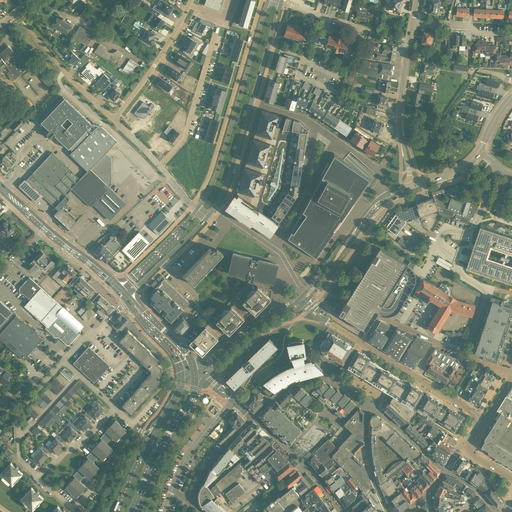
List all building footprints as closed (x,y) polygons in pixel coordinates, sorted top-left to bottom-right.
[(221,4),(222,0),(205,0),(203,5),(207,6),(215,9),(215,10),(218,11),(221,4)] [(253,6),(255,1),(254,0),(243,0),(246,1),(245,4),(244,7),(241,6),(241,8),(240,10),(243,11),(242,14),(241,17),(238,16),(238,19),(237,21),(240,22),(239,25),(242,26),(241,27),(246,28),(248,22),(250,17),(252,11),(253,6)] [(338,0),(331,0),(330,6),(336,8),(338,0)] [(342,10),(347,12),(350,4),(350,3),(353,4),(353,0),(348,0),(349,1),(348,1),(346,3),(344,3),(342,10)] [(389,0),(388,9),(393,10),(393,11),(393,12),(393,13),(394,13),(395,14),(396,14),(397,14),(398,13),(398,12),(400,0),(389,0)] [(431,0),(430,7),(440,9),(441,2),(431,0)] [(154,5),(152,8),(155,10),(161,14),(163,11),(168,15),(170,12),(171,12),(174,8),(170,6),(164,2),(159,8),(154,5)] [(152,14),(155,10),(152,8),(148,6),(146,10),(152,14)] [(366,13),(367,12),(363,11),(364,8),(359,7),(353,6),(352,12),(357,13),(356,17),(365,19),(365,18),(368,18),(369,14),(366,13)] [(438,15),(440,9),(430,7),(429,13),(438,15)] [(90,13),(85,10),(80,16),(84,20),(90,13)] [(165,22),(156,16),(150,24),(159,29),(162,24),(163,25),(165,22)] [(57,18),(52,26),(66,35),(71,27),(57,18)] [(191,31),(201,36),(208,22),(200,19),(198,23),(196,22),(191,31)] [(295,25),(296,22),(287,19),(286,24),(285,24),(284,28),(286,29),(284,36),(302,42),(306,29),(299,27),(300,26),(295,25)] [(93,36),(80,27),(73,37),(87,46),(93,36)] [(150,32),(146,30),(141,38),(151,45),(154,40),(152,39),(154,35),(155,36),(157,33),(152,30),(150,32)] [(431,45),(434,45),(435,41),(436,36),(433,36),(433,34),(424,33),(422,44),(423,44),(422,47),(426,47),(427,44),(431,45)] [(456,48),(457,45),(459,45),(460,36),(454,35),(453,42),(450,42),(450,48),(456,48)] [(188,37),(184,42),(196,49),(199,44),(200,45),(202,42),(193,36),(192,39),(188,37)] [(312,52),(317,53),(317,51),(324,53),(326,48),(332,49),(331,51),(338,53),(338,51),(344,53),(343,58),(352,61),(354,54),(353,53),(355,47),(347,45),(347,42),(341,41),(342,39),(336,37),(335,38),(329,37),(328,39),(316,36),(312,52)] [(443,44),(449,45),(450,37),(443,36),(443,38),(441,38),(441,41),(443,41),(443,44)] [(460,36),(459,45),(465,46),(465,49),(469,49),(469,43),(466,42),(466,36),(460,36)] [(476,53),(481,53),(481,41),(479,41),(479,42),(478,43),(476,43),(476,44),(473,44),(472,56),(475,56),(476,53)] [(184,42),(181,48),(185,50),(183,53),(192,58),(193,55),(196,49),(184,42)] [(116,67),(118,63),(116,63),(122,54),(117,50),(115,52),(112,53),(109,52),(107,51),(105,48),(99,44),(94,52),(116,67)] [(382,48),(365,45),(364,49),(372,51),(395,55),(396,46),(383,44),(382,48)] [(3,70),(6,68),(9,72),(6,74),(8,76),(9,76),(12,80),(19,74),(20,76),(21,75),(20,74),(26,69),(22,64),(21,64),(14,54),(11,49),(7,46),(0,52),(0,76),(1,76),(1,75),(1,74),(0,72),(0,71),(3,70)] [(386,61),(393,62),(395,55),(372,51),(364,49),(362,56),(371,57),(371,58),(387,60),(386,61)] [(80,66),(82,63),(84,64),(90,58),(85,54),(80,59),(71,52),(69,54),(70,55),(67,59),(75,65),(77,63),(80,67),(81,66),(80,66)] [(176,58),(173,62),(185,69),(190,62),(178,54),(178,55),(177,55),(175,57),(176,58)] [(140,66),(130,59),(122,70),(120,68),(118,70),(128,76),(129,74),(133,77),(137,70),(140,72),(143,68),(144,68),(146,65),(142,62),(140,66)] [(359,74),(381,79),(382,74),(391,76),(393,65),(366,61),(365,62),(363,61),(359,74)] [(32,67),(35,71),(41,67),(37,63),(32,67)] [(436,65),(422,63),(420,74),(434,76),(436,65)] [(86,68),(82,72),(90,80),(94,76),(95,77),(96,76),(98,77),(102,72),(97,67),(95,69),(88,64),(85,67),(86,68)] [(467,74),(468,68),(455,65),(454,71),(467,74)] [(44,71),(41,67),(35,71),(38,76),(44,71)] [(182,74),(170,67),(169,67),(167,71),(166,74),(177,81),(182,74)] [(347,82),(353,83),(356,71),(350,69),(347,82)] [(47,75),(44,71),(38,76),(41,80),(47,75)] [(104,74),(95,84),(99,88),(101,87),(105,90),(111,83),(107,80),(108,78),(104,74)] [(50,79),(47,75),(41,80),(44,84),(50,79)] [(112,75),(110,77),(114,80),(112,82),(114,85),(117,82),(118,81),(116,78),(112,75)] [(54,83),(50,79),(44,84),(48,88),(54,83)] [(161,79),(157,85),(162,88),(161,88),(165,91),(165,90),(169,93),(175,85),(167,79),(165,82),(161,79)] [(480,82),(479,86),(492,90),(493,87),(497,88),(498,82),(490,80),(488,79),(486,84),(480,82)] [(268,85),(267,91),(276,93),(279,83),(270,80),(268,85)] [(378,88),(382,88),(381,92),(389,93),(390,82),(379,81),(378,88)] [(479,86),(478,85),(476,89),(483,91),(481,96),(485,97),(485,98),(488,99),(489,98),(492,99),(494,94),(491,93),(492,90),(479,86)] [(115,89),(114,90),(112,88),(109,92),(111,94),(109,97),(114,101),(120,94),(115,89)] [(214,99),(223,101),(226,91),(217,88),(215,93),(214,99)] [(153,91),(149,96),(152,99),(152,100),(155,102),(155,101),(159,104),(162,100),(165,102),(168,98),(164,95),(162,97),(160,96),(160,95),(157,93),(153,91)] [(276,93),(267,91),(263,101),(273,104),(276,93)] [(420,108),(421,104),(419,104),(420,94),(414,93),(412,106),(417,106),(417,108),(420,108)] [(374,104),(378,105),(377,108),(383,109),(384,107),(385,107),(388,98),(378,95),(377,99),(375,98),(374,104)] [(60,160),(52,153),(26,181),(55,207),(51,211),(54,214),(53,216),(54,217),(53,217),(59,223),(58,224),(61,226),(68,231),(76,222),(73,219),(75,218),(62,206),(69,199),(66,196),(72,189),(74,191),(82,198),(87,204),(90,207),(93,204),(110,221),(126,204),(106,185),(111,180),(111,176),(111,158),(109,160),(106,157),(104,155),(114,145),(117,141),(102,127),(92,124),(63,97),(40,121),(50,130),(46,134),(51,140),(55,135),(69,149),(67,152),(87,172),(80,179),(60,160)] [(33,104),(28,98),(23,102),(28,108),(33,104)] [(223,101),(214,99),(211,109),(220,112),(222,107),(223,101)] [(306,99),(304,108),(308,110),(312,101),(306,99)] [(312,101),(308,110),(312,113),(318,105),(312,101)] [(143,102),(134,114),(140,119),(146,112),(148,113),(154,106),(151,104),(149,107),(143,102)] [(463,105),(462,108),(477,113),(477,109),(481,111),(483,105),(480,104),(480,103),(476,102),(476,103),(472,102),(471,107),(463,105)] [(318,105),(312,113),(316,115),(322,107),(318,105)] [(234,195),(225,208),(266,236),(268,237),(269,236),(270,237),(278,225),(277,225),(297,195),(307,136),(309,136),(333,153),(342,161),(343,160),(350,152),(340,143),(313,123),(309,122),(309,120),(264,107),(263,110),(261,110),(260,112),(259,112),(258,115),(259,116),(257,124),(256,123),(255,127),(256,127),(255,129),(254,129),(253,133),(254,133),(254,134),(255,134),(253,139),(252,139),(252,141),(250,141),(249,144),(251,144),(248,152),(247,152),(246,156),(247,156),(247,158),(245,158),(244,161),(246,162),(245,162),(247,163),(245,168),(244,167),(243,170),(242,169),(241,173),(242,173),(240,181),(239,181),(237,184),(239,185),(238,187),(237,187),(236,190),(237,190),(237,191),(236,196),(234,195)] [(322,107),(316,115),(320,118),(321,117),(326,110),(322,107)] [(367,108),(366,114),(374,116),(376,110),(367,108)] [(477,113),(462,108),(461,112),(467,114),(466,119),(470,120),(470,121),(473,122),(473,121),(477,122),(478,116),(476,116),(477,113)] [(326,122),(331,114),(327,111),(322,119),(326,122)] [(21,119),(24,122),(30,116),(27,113),(21,119)] [(331,114),(326,122),(330,125),(335,117),(331,114)] [(335,117),(330,125),(334,127),(339,119),(335,117)] [(370,117),(367,125),(366,126),(371,128),(370,130),(370,131),(374,132),(380,134),(384,124),(374,120),(374,121),(372,120),(373,119),(377,121),(378,120),(372,118),(370,117)] [(339,119),(334,127),(338,130),(343,122),(339,119)] [(12,128),(15,132),(23,123),(20,120),(12,128)] [(347,125),(343,122),(338,130),(342,133),(347,125)] [(347,125),(342,133),(346,136),(351,128),(347,125)] [(164,132),(168,135),(165,138),(172,143),(179,134),(173,129),(172,129),(168,126),(164,132)] [(364,134),(365,133),(356,126),(355,128),(364,134)] [(372,156),(379,146),(380,145),(370,139),(370,140),(358,132),(357,133),(356,132),(355,132),(350,140),(361,148),(362,148),(363,147),(365,148),(364,150),(372,156)] [(208,153),(196,150),(188,179),(192,185),(200,182),(208,153)] [(371,180),(343,160),(333,153),(305,204),(286,239),(308,255),(316,260),(329,241),(354,206),(364,192),(363,191),(366,187),(369,183),(371,180)] [(5,155),(0,160),(0,165),(1,166),(2,167),(3,166),(7,169),(10,166),(10,165),(12,163),(12,162),(5,155)] [(44,197),(26,181),(20,187),(38,204),(44,197)] [(434,201),(438,210),(439,215),(449,218),(468,224),(470,219),(468,219),(469,217),(471,218),(473,212),(475,213),(477,206),(471,204),(471,203),(466,201),(466,202),(451,197),(448,206),(444,205),(440,196),(443,195),(447,196),(449,191),(442,189),(431,193),(434,201)] [(417,207),(416,207),(419,217),(438,210),(434,201),(433,201),(432,199),(420,203),(420,205),(417,204),(416,204),(417,207)] [(407,206),(403,207),(404,210),(399,212),(400,213),(395,214),(405,222),(406,223),(419,218),(419,217),(416,207),(415,206),(408,209),(407,206)] [(161,211),(148,225),(158,235),(171,221),(161,211)] [(391,220),(386,227),(391,231),(396,235),(398,232),(400,234),(404,229),(402,227),(405,222),(395,214),(391,220)] [(2,232),(7,236),(14,228),(14,227),(10,224),(6,221),(0,226),(0,228),(3,231),(2,232)] [(475,252),(470,267),(511,281),(511,239),(482,230),(477,246),(476,249),(475,252)] [(138,232),(122,249),(122,250),(124,252),(125,251),(134,260),(150,243),(138,232)] [(104,246),(101,244),(94,252),(106,263),(121,246),(116,241),(114,243),(113,242),(116,238),(112,235),(109,237),(111,238),(106,243),(104,245),(105,245),(104,246)] [(124,245),(128,240),(123,236),(119,241),(124,245)] [(400,238),(397,242),(403,246),(408,250),(412,244),(406,240),(405,242),(400,238)] [(213,251),(209,247),(208,249),(186,272),(183,275),(194,286),(225,253),(220,252),(217,249),(215,251),(214,250),(213,251)] [(376,254),(374,258),(338,314),(360,328),(366,332),(377,313),(381,315),(384,316),(388,316),(391,315),(394,314),(396,312),(398,310),(400,307),(411,290),(414,285),(415,283),(415,278),(415,276),(414,274),(413,271),(412,269),(409,266),(408,265),(406,264),(399,260),(398,259),(380,248),(378,251),(376,254)] [(45,255),(41,251),(35,257),(36,258),(28,267),(33,271),(38,266),(39,267),(47,256),(47,255),(46,255),(45,255)] [(252,258),(233,253),(232,255),(228,274),(247,278),(251,279),(254,280),(268,283),(272,284),(275,270),(277,264),(271,263),(266,262),(251,258),(252,258)] [(48,256),(47,256),(39,267),(40,268),(41,267),(45,271),(47,269),(53,262),(49,259),(49,258),(49,257),(48,256)] [(438,257),(437,259),(436,261),(435,263),(439,265),(449,271),(450,269),(451,267),(452,265),(445,261),(442,259),(438,257)] [(76,273),(68,265),(65,267),(63,265),(52,277),(63,287),(67,283),(66,282),(72,276),(72,277),(76,273)] [(73,289),(78,293),(87,283),(87,282),(83,279),(84,279),(84,277),(82,276),(81,276),(80,277),(80,276),(79,276),(78,278),(76,276),(69,283),(72,286),(74,284),(76,286),(73,289)] [(24,307),(46,327),(45,328),(45,329),(55,338),(58,338),(67,345),(69,345),(80,333),(80,330),(78,329),(82,325),(77,321),(63,307),(53,298),(38,286),(29,277),(28,278),(25,282),(21,286),(19,288),(19,292),(22,294),(23,294),(30,300),(24,307)] [(479,294),(453,277),(451,280),(481,298),(481,296),(479,294)] [(164,316),(171,323),(183,310),(182,308),(183,307),(185,309),(189,304),(164,279),(154,289),(149,295),(151,297),(151,298),(154,300),(150,303),(159,312),(160,312),(163,314),(162,315),(164,316)] [(252,312),(255,315),(270,299),(268,297),(268,283),(254,280),(251,279),(213,318),(211,321),(209,323),(190,343),(202,355),(210,347),(211,348),(215,343),(216,344),(222,338),(220,336),(225,332),(229,335),(244,319),(244,318),(252,312)] [(430,331),(432,332),(433,331),(436,333),(437,332),(451,310),(471,316),(475,306),(457,300),(429,283),(428,283),(424,280),(422,279),(415,291),(416,291),(413,294),(420,298),(424,301),(427,303),(429,300),(430,300),(431,300),(436,303),(440,306),(427,327),(427,328),(430,330),(430,331)] [(87,283),(78,293),(76,295),(84,302),(88,297),(92,301),(90,302),(92,304),(91,305),(86,311),(82,316),(81,316),(87,322),(90,319),(93,316),(96,313),(97,312),(96,311),(106,300),(99,293),(98,294),(94,290),(95,289),(94,289),(87,283)] [(511,304),(492,297),(472,354),(483,358),(483,359),(484,360),(485,360),(486,360),(486,359),(497,363),(506,337),(508,332),(510,324),(511,318),(511,304)] [(107,315),(114,307),(106,300),(96,311),(97,312),(100,315),(103,318),(107,315)] [(0,330),(2,332),(0,333),(0,339),(19,356),(24,360),(27,356),(39,343),(42,339),(37,335),(38,333),(35,330),(33,331),(31,329),(32,328),(29,325),(28,326),(21,321),(16,316),(16,314),(14,312),(12,312),(0,301),(0,330)] [(86,311),(82,307),(78,312),(82,316),(86,311)] [(116,331),(121,336),(131,324),(128,321),(129,321),(125,317),(124,318),(121,315),(114,322),(115,322),(112,325),(117,330),(116,331)] [(191,326),(182,317),(179,321),(174,326),(174,328),(181,335),(183,335),(191,326)] [(370,335),(371,336),(368,341),(381,348),(388,337),(383,335),(387,329),(388,330),(389,326),(380,321),(375,330),(372,334),(371,333),(370,335)] [(383,350),(384,350),(386,352),(388,353),(390,354),(390,355),(391,355),(393,356),(394,356),(395,357),(398,359),(399,357),(410,340),(412,342),(416,336),(413,335),(397,327),(396,330),(393,335),(390,340),(387,344),(384,348),(384,350),(383,350)] [(127,411),(132,415),(133,413),(136,410),(140,405),(142,404),(143,402),(151,393),(161,382),(158,380),(162,376),(161,376),(162,375),(162,373),(162,372),(162,371),(162,370),(161,368),(158,364),(160,362),(149,352),(150,351),(142,344),(139,341),(136,339),(128,331),(119,341),(130,351),(131,352),(137,358),(140,361),(141,363),(143,364),(150,371),(151,371),(151,372),(151,373),(141,384),(134,392),(132,395),(129,397),(122,406),(126,409),(126,410),(127,411)] [(454,332),(452,332),(451,332),(450,333),(445,331),(444,334),(458,339),(459,338),(460,339),(461,336),(460,336),(462,333),(458,331),(457,334),(454,333),(454,332)] [(342,341),(341,341),(338,339),(338,338),(336,337),(335,337),(332,335),(331,334),(331,335),(328,339),(328,340),(326,339),(322,341),(320,345),(319,350),(321,351),(325,354),(324,355),(322,354),(321,355),(325,357),(326,356),(327,357),(328,355),(331,357),(332,358),(334,359),(334,360),(335,360),(339,362),(339,363),(340,363),(342,364),(343,364),(346,359),(353,348),(353,347),(352,347),(350,346),(350,345),(345,343),(346,343),(345,342),(345,343),(342,341)] [(410,340),(399,357),(402,359),(401,361),(414,369),(420,358),(422,359),(432,343),(416,336),(412,342),(410,340)] [(253,373),(251,373),(258,366),(277,347),(269,339),(242,365),(225,381),(234,389),(239,384),(242,386),(244,387),(253,373)] [(260,383),(258,385),(259,386),(258,386),(269,397),(270,397),(275,393),(281,388),(287,385),(293,382),(300,379),(299,379),(301,378),(301,379),(303,379),(302,378),(322,373),(310,360),(303,362),(302,357),(305,357),(303,347),(302,342),(302,340),(287,342),(288,348),(290,359),(292,359),(293,363),(286,366),(278,370),(271,374),(262,381),(261,380),(259,382),(260,383)] [(100,357),(89,347),(73,364),(94,383),(95,382),(110,366),(104,360),(102,359),(100,357)] [(461,376),(454,372),(461,360),(460,360),(458,358),(457,358),(456,358),(449,355),(441,352),(439,351),(438,351),(439,351),(438,350),(436,348),(435,349),(435,348),(434,349),(431,354),(431,355),(431,354),(427,360),(427,361),(426,362),(426,363),(425,363),(424,366),(422,368),(423,368),(422,368),(422,369),(423,369),(424,370),(425,371),(426,371),(427,371),(426,371),(426,370),(427,371),(427,372),(429,373),(430,372),(432,374),(431,374),(433,375),(434,375),(436,376),(436,377),(438,378),(438,377),(440,379),(442,380),(443,381),(442,381),(443,382),(446,384),(446,383),(447,384),(447,383),(450,378),(452,379),(451,381),(456,384),(457,383),(459,379),(460,378),(460,377),(461,376)] [(387,373),(385,372),(383,370),(380,368),(376,366),(377,365),(374,363),(373,364),(368,361),(370,359),(365,355),(362,354),(357,351),(348,365),(349,365),(347,368),(366,380),(376,386),(380,388),(383,390),(386,392),(393,396),(388,403),(386,405),(384,407),(382,409),(394,420),(401,426),(416,410),(425,418),(431,422),(435,416),(440,419),(438,421),(454,431),(463,417),(457,413),(454,411),(447,407),(445,410),(440,407),(442,404),(439,402),(436,400),(433,398),(430,396),(429,396),(426,394),(425,396),(421,394),(423,391),(418,388),(415,387),(410,383),(408,386),(404,383),(404,382),(401,380),(400,381),(396,379),(394,377),(390,375),(391,373),(389,372),(387,371),(387,373)] [(471,373),(469,376),(467,375),(460,387),(467,391),(465,394),(468,395),(466,398),(477,405),(479,401),(483,395),(484,394),(488,388),(487,388),(491,382),(492,381),(495,377),(479,367),(478,368),(474,374),(472,372),(471,373)] [(0,380),(5,383),(10,376),(5,373),(4,374),(0,370),(0,380)] [(28,377),(25,380),(30,385),(33,382),(28,377)] [(322,381),(311,393),(315,397),(317,399),(318,397),(324,403),(326,402),(331,407),(333,406),(337,410),(335,413),(340,418),(343,415),(344,417),(356,405),(344,393),(342,395),(337,389),(335,390),(329,385),(328,386),(322,381)] [(22,393),(26,388),(19,382),(17,385),(16,385),(14,387),(15,388),(12,392),(19,397),(19,396),(21,397),(23,394),(22,393)] [(308,403),(309,401),(312,398),(300,387),(293,395),(289,391),(278,402),(277,403),(276,401),(275,401),(274,401),(273,402),(273,403),(272,405),(270,403),(262,412),(261,411),(259,414),(259,415),(258,417),(260,418),(264,421),(263,422),(267,426),(268,426),(271,429),(272,430),(275,433),(276,433),(279,436),(279,437),(283,441),(284,440),(287,443),(287,444),(289,446),(290,445),(291,445),(305,429),(303,427),(297,422),(304,414),(308,410),(305,406),(308,403)] [(255,396),(254,395),(245,404),(253,413),(262,404),(259,400),(261,398),(257,394),(255,396)] [(511,399),(508,397),(499,410),(511,418),(511,399)] [(95,401),(94,400),(91,405),(93,407),(100,414),(104,409),(101,406),(103,404),(98,399),(95,401)] [(364,403),(359,408),(344,424),(344,425),(338,431),(329,440),(338,448),(338,449),(332,456),(338,462),(351,477),(350,478),(357,487),(358,486),(360,488),(363,493),(371,502),(369,505),(359,511),(384,511),(378,498),(370,480),(368,476),(378,485),(393,472),(407,462),(410,459),(410,460),(410,459),(412,459),(418,454),(419,453),(415,448),(397,431),(401,426),(394,420),(389,424),(384,420),(364,403)] [(87,410),(85,412),(91,417),(92,415),(96,418),(100,414),(93,407),(89,411),(87,410)] [(511,418),(499,410),(497,413),(496,415),(496,416),(494,418),(497,419),(499,420),(483,445),(482,447),(483,447),(511,465),(511,418)] [(84,416),(80,420),(88,427),(92,423),(89,419),(91,417),(85,412),(83,414),(84,416)] [(237,412),(229,420),(228,421),(233,426),(237,423),(239,426),(240,426),(245,421),(237,412)] [(70,496),(72,494),(76,498),(81,495),(83,492),(86,487),(79,481),(85,475),(89,479),(94,476),(96,473),(99,468),(93,463),(99,456),(103,460),(108,457),(110,455),(112,450),(106,444),(112,437),(116,441),(121,438),(123,436),(126,431),(115,420),(105,431),(106,431),(100,438),(101,439),(92,450),(93,450),(87,457),(88,458),(78,468),(79,469),(73,476),(74,477),(65,487),(66,488),(64,490),(70,496)] [(84,432),(88,427),(80,420),(76,424),(75,423),(73,425),(71,423),(71,424),(76,429),(78,430),(80,428),(84,432)] [(67,426),(63,429),(66,431),(73,438),(78,434),(74,431),(76,429),(71,424),(69,423),(68,424),(69,426),(67,426)] [(404,430),(408,433),(415,426),(414,425),(412,427),(409,424),(404,430)] [(246,428),(239,435),(244,440),(255,429),(250,425),(249,425),(246,428)] [(408,433),(412,437),(417,432),(414,428),(415,427),(415,426),(408,433)] [(432,426),(431,427),(427,435),(429,437),(432,439),(433,438),(434,436),(438,438),(441,432),(432,427),(432,426)] [(235,430),(232,427),(227,432),(230,435),(235,430)] [(63,429),(59,433),(56,430),(54,432),(56,434),(58,436),(62,440),(64,442),(66,440),(69,443),(73,438),(66,431),(63,429)] [(255,429),(244,440),(243,441),(244,443),(247,446),(255,438),(259,433),(255,429)] [(230,435),(227,432),(218,441),(221,444),(230,435)] [(412,437),(416,441),(421,435),(422,434),(422,433),(420,434),(417,432),(412,437)] [(441,432),(438,438),(434,436),(433,438),(432,439),(433,441),(437,444),(450,452),(453,447),(453,446),(451,445),(451,446),(443,441),(446,435),(441,432)] [(247,446),(242,451),(247,457),(261,444),(266,440),(259,433),(255,438),(247,446)] [(55,438),(51,442),(59,449),(63,445),(60,442),(62,440),(58,436),(56,434),(54,437),(55,438)] [(239,435),(228,447),(234,453),(239,448),(244,443),(243,441),(244,440),(239,435)] [(416,441),(420,444),(426,437),(425,436),(424,438),(421,435),(416,441)] [(427,438),(426,437),(420,444),(423,448),(424,448),(429,443),(425,439),(427,438)] [(261,444),(247,457),(248,458),(250,460),(265,448),(268,445),(270,444),(266,440),(261,444)] [(329,441),(328,440),(307,458),(309,460),(308,462),(316,470),(317,471),(322,465),(332,456),(338,449),(329,441)] [(429,453),(437,444),(433,441),(432,442),(431,442),(424,449),(429,453)] [(55,454),(59,449),(51,442),(48,447),(46,445),(44,448),(47,451),(49,453),(51,451),(55,454)] [(437,444),(429,453),(438,462),(441,465),(443,464),(450,452),(437,444)] [(272,446),(272,445),(270,447),(252,463),(254,465),(255,465),(257,467),(264,461),(265,459),(267,459),(276,450),(276,449),(272,446)] [(41,449),(37,454),(44,460),(49,456),(45,453),(47,451),(44,448),(42,446),(40,448),(41,449)] [(203,484),(206,485),(212,479),(230,458),(235,462),(240,458),(234,453),(228,447),(224,452),(225,453),(223,455),(222,454),(220,457),(219,458),(217,460),(217,461),(215,463),(214,464),(212,467),(213,468),(211,470),(210,469),(207,474),(204,480),(203,484)] [(8,449),(3,454),(7,459),(9,457),(13,453),(8,449)] [(267,459),(268,461),(263,465),(259,468),(265,476),(267,478),(275,471),(275,472),(277,470),(288,461),(287,460),(277,450),(276,450),(267,459)] [(44,460),(37,454),(35,452),(34,452),(31,455),(31,457),(29,459),(35,464),(37,462),(40,465),(44,460)] [(428,460),(421,453),(417,458),(424,464),(428,460)] [(338,462),(332,456),(322,465),(327,471),(336,463),(336,464),(338,462)] [(464,466),(468,462),(469,460),(468,460),(462,456),(461,457),(460,457),(459,456),(456,461),(464,466)] [(250,460),(248,458),(242,464),(245,467),(251,462),(250,460)] [(424,464),(417,458),(414,461),(423,470),(427,474),(430,471),(424,464)] [(414,461),(413,460),(408,463),(413,469),(419,474),(423,470),(414,461)] [(428,460),(424,464),(430,471),(436,477),(439,472),(439,471),(435,466),(428,460)] [(275,472),(273,474),(278,480),(288,473),(294,467),(288,462),(288,461),(277,470),(275,472)] [(464,466),(456,461),(451,468),(452,470),(460,476),(465,468),(466,469),(467,467),(470,464),(468,462),(464,466)] [(237,465),(244,474),(248,472),(248,471),(245,467),(242,464),(240,462),(237,465)] [(252,463),(251,462),(245,467),(248,471),(253,466),(254,465),(252,463)] [(338,462),(336,464),(339,466),(344,472),(340,476),(345,482),(346,481),(350,478),(351,477),(338,462)] [(12,466),(13,465),(11,463),(8,465),(9,466),(3,473),(2,472),(0,474),(0,475),(2,477),(3,476),(10,482),(9,483),(12,486),(14,483),(13,482),(19,475),(20,476),(23,474),(20,472),(19,472),(17,470),(19,469),(18,468),(17,466),(16,466),(15,468),(12,466)] [(408,463),(401,468),(406,475),(406,476),(414,484),(415,485),(422,492),(424,491),(429,485),(426,482),(420,476),(419,474),(413,469),(408,463)] [(322,465),(317,471),(317,472),(321,476),(323,475),(327,471),(322,465)] [(339,466),(335,469),(331,473),(330,474),(335,480),(340,476),(344,472),(339,466)] [(294,467),(288,473),(291,477),(298,471),(294,467)] [(465,468),(460,476),(464,479),(466,479),(471,472),(469,471),(466,469),(465,468)] [(433,481),(427,474),(423,470),(419,474),(420,476),(426,482),(429,485),(433,481)] [(220,492),(237,479),(230,471),(214,485),(220,492)] [(298,471),(291,477),(283,483),(288,488),(293,484),(302,476),(298,472),(298,471)] [(430,471),(427,474),(433,481),(436,477),(430,471)] [(476,487),(477,486),(482,480),(484,478),(479,473),(476,475),(475,474),(471,479),(469,481),(476,487)] [(48,474),(44,479),(45,480),(50,485),(54,480),(48,474)] [(335,480),(330,474),(325,478),(325,479),(325,480),(325,481),(328,485),(335,480)] [(459,489),(463,483),(457,479),(447,475),(445,476),(442,481),(455,487),(459,489)] [(303,477),(302,476),(293,484),(300,494),(311,486),(303,477)] [(335,480),(328,485),(333,491),(339,486),(345,482),(340,476),(335,480)] [(414,484),(406,476),(401,480),(408,490),(414,484)] [(390,477),(380,485),(391,499),(400,492),(393,482),(390,477)] [(357,487),(350,478),(346,481),(351,488),(353,490),(357,487)] [(396,479),(393,482),(400,492),(404,488),(399,481),(398,482),(396,479)] [(346,481),(345,482),(339,486),(345,493),(344,494),(346,493),(346,492),(351,488),(346,481)] [(442,481),(439,486),(445,490),(445,491),(449,492),(448,494),(457,497),(459,494),(453,491),(455,487),(442,481)] [(483,481),(477,488),(483,493),(488,488),(489,488),(483,481)] [(241,487),(238,483),(225,494),(231,500),(228,502),(229,502),(231,505),(234,503),(236,502),(234,500),(245,492),(241,487)] [(463,483),(459,489),(458,492),(461,493),(462,494),(467,486),(463,483)] [(226,511),(220,506),(220,505),(220,503),(221,500),(220,500),(217,497),(213,500),(210,497),(213,496),(209,489),(206,486),(206,485),(203,484),(203,485),(202,486),(202,487),(201,487),(201,488),(200,489),(200,490),(199,491),(199,493),(199,495),(199,497),(199,499),(199,501),(200,502),(200,503),(200,505),(201,506),(205,509),(204,510),(205,511),(226,511)] [(414,484),(408,490),(410,492),(417,498),(422,493),(422,492),(415,485),(414,484)] [(220,492),(214,485),(212,487),(209,489),(213,496),(217,494),(220,492)] [(380,485),(379,486),(389,509),(390,509),(391,511),(392,511),(399,511),(400,511),(391,499),(380,485)] [(339,486),(333,491),(339,500),(345,495),(344,494),(345,493),(339,486)] [(353,490),(351,488),(346,492),(346,493),(344,494),(345,495),(350,503),(354,500),(356,493),(355,492),(360,488),(358,486),(357,487),(353,490)] [(439,486),(435,495),(445,497),(446,495),(459,500),(461,496),(457,497),(448,494),(449,492),(445,491),(445,490),(439,486)] [(467,486),(462,494),(462,495),(464,496),(468,496),(471,499),(475,493),(472,490),(467,486)] [(38,491),(37,491),(35,493),(33,490),(34,490),(31,487),(29,490),(30,491),(24,498),(23,497),(20,499),(23,502),(24,501),(31,507),(30,508),(32,510),(35,508),(34,507),(40,500),(41,501),(43,498),(41,496),(40,497),(38,495),(39,493),(39,492),(38,491)] [(264,510),(261,511),(280,511),(281,511),(284,508),(283,508),(288,504),(289,504),(292,502),(291,501),(294,499),(295,499),(298,497),(298,496),(299,495),(292,487),(279,497),(279,496),(271,503),(263,509),(264,510)] [(305,495),(302,497),(302,498),(301,498),(301,499),(301,500),(301,501),(301,502),(306,507),(302,511),(301,511),(328,511),(330,511),(330,510),(326,506),(320,498),(318,495),(314,488),(305,495)] [(404,488),(400,492),(409,504),(417,498),(410,492),(409,493),(404,488)] [(485,494),(496,507),(502,503),(490,489),(485,494)] [(409,504),(400,492),(391,499),(400,511),(409,504)] [(371,502),(363,493),(361,495),(364,500),(369,505),(371,502)] [(345,495),(339,500),(345,508),(351,503),(350,503),(345,495)] [(445,497),(435,495),(434,504),(453,504),(454,505),(455,499),(445,497)] [(478,510),(485,504),(479,496),(471,502),(475,506),(478,510)] [(363,501),(361,499),(355,504),(347,510),(348,511),(359,511),(369,505),(364,500),(363,501)]
